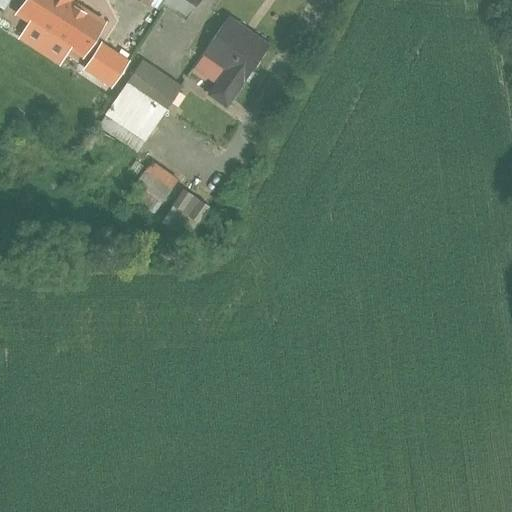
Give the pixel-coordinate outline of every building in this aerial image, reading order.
[(83,0),(82,2),(79,0),(37,0),(30,13),(64,35),(77,15),(90,24),(101,6),(92,0),(83,0)] [(165,0),(150,0),(148,5),(158,11),(161,7),(165,0)] [(165,0),(161,7),(186,22),(200,0),(165,0)] [(107,11),(96,27),(104,33),(115,16),(107,11)] [(268,45),(229,19),(207,52),(246,78),(268,45)] [(125,62),(103,49),(91,68),(113,81),(125,62)] [(179,87),(143,65),(130,85),(166,107),(179,87)] [(169,182),(146,171),(138,190),(160,200),(169,182)] [(180,233),(192,216),(198,220),(209,204),(183,187),(160,220),(180,233)]
